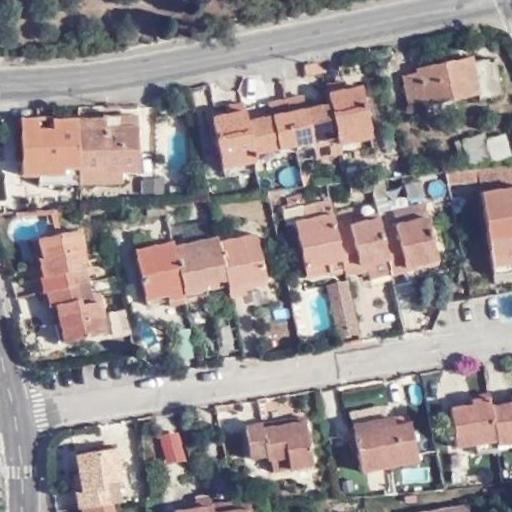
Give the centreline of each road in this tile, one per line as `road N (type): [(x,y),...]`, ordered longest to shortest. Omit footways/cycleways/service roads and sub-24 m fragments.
road 1 (residential): [(12,403),(511,333)]
road 2 (tertiary): [(454,0),(124,68),(0,79)]
